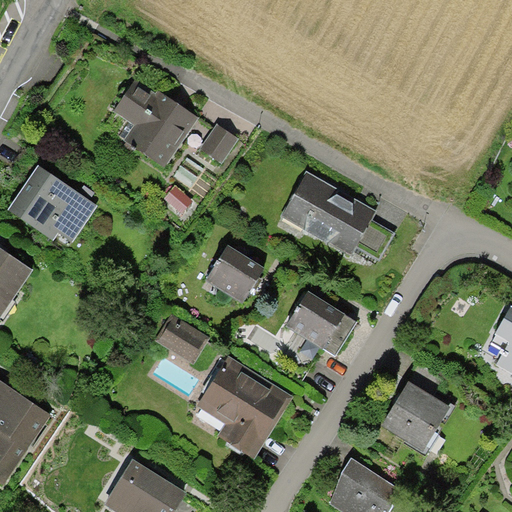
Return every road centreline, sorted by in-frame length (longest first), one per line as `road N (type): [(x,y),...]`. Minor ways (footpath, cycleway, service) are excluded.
road 1 (residential): [(452,230),(279,511)]
road 2 (residential): [(452,230),(183,75)]
